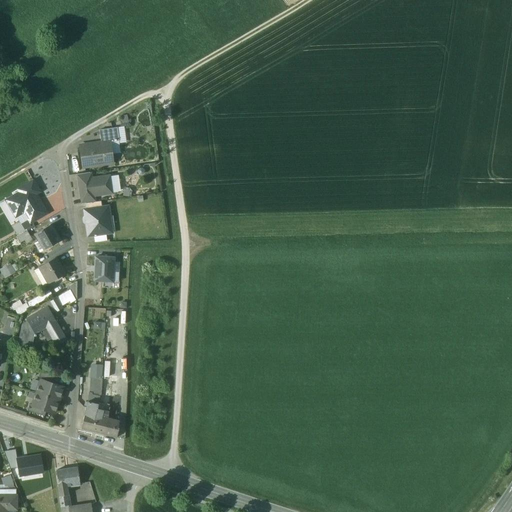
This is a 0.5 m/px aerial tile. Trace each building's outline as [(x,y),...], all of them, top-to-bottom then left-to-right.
[(117,128),(99,130),(101,143),(109,142),(110,142),(119,141),(117,128)] [(101,143),(80,146),(83,168),(112,163),(110,142),(109,142),(101,143)] [(91,179),(80,180),(82,198),(93,196),(112,194),(109,176),(91,179)] [(20,193),(6,201),(15,218),(26,212),(25,211),(39,203),(35,195),(39,192),(33,181),(18,190),(20,193)] [(39,203),(25,211),(26,212),(27,214),(26,215),(30,223),(46,214),(39,203)] [(86,209),(84,210),(87,236),(112,233),(108,206),(102,207),(86,209)] [(27,220),(22,222),(25,228),(30,225),(27,220)] [(51,225),(35,234),(44,250),(60,241),(51,225)] [(27,232),(17,237),(20,243),(24,241),(30,237),(27,232)] [(114,258),(96,257),(94,281),(112,282),(113,272),(114,258)] [(55,258),(41,266),(46,275),(43,276),(48,284),(64,275),(58,265),(59,265),(55,258)] [(0,268),(4,277),(15,272),(11,263),(0,268)] [(56,298),(61,306),(69,302),(70,304),(76,300),(70,290),(56,298)] [(56,298),(50,302),(56,312),(62,309),(61,306),(56,298)] [(56,321),(48,307),(27,319),(35,333),(46,327),(53,338),(52,338),(57,346),(66,340),(55,321),(56,321)] [(88,320),(97,321),(98,308),(89,308),(88,320)] [(57,377),(40,372),(38,377),(55,383),(57,377)] [(92,378),(90,378),(88,393),(91,393),(91,396),(100,396),(101,379),(98,379),(92,378)] [(63,387),(40,380),(36,393),(59,401),(63,387)] [(59,401),(36,393),(32,406),(46,411),(54,414),(59,401)] [(120,397),(110,396),(109,405),(107,418),(104,434),(116,438),(118,429),(117,428),(119,421),(118,421),(120,397)] [(98,404),(88,401),(81,429),(104,434),(107,418),(101,417),(103,410),(97,409),(98,404)] [(46,411),(32,406),(29,405),(27,411),(44,416),(46,411)] [(77,468),(56,471),(58,486),(59,487),(64,487),(79,484),(77,468)] [(0,476),(0,485),(13,485),(13,476),(0,476)] [(64,487),(59,487),(58,486),(57,486),(61,507),(68,506),(66,494),(64,487)] [(0,496),(0,511),(6,511),(6,508),(16,508),(16,496),(0,496)]
